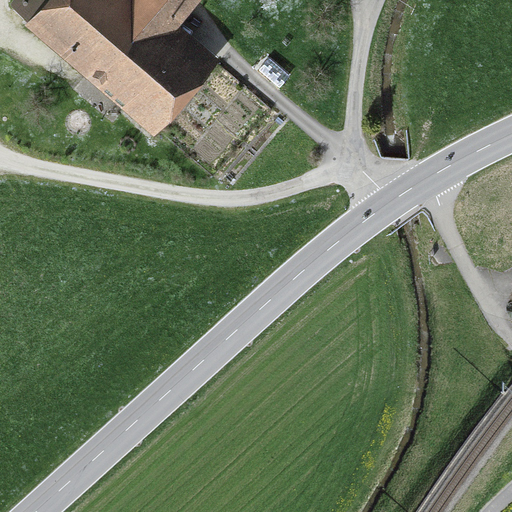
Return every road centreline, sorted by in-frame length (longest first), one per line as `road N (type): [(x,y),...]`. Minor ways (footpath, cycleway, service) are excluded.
road 1 (primary): [(39,511),(284,285),(392,200)]
road 2 (unclassified): [(378,0),(359,65),(351,161),(392,200)]
road 3 (primary): [(392,200),(511,134)]
